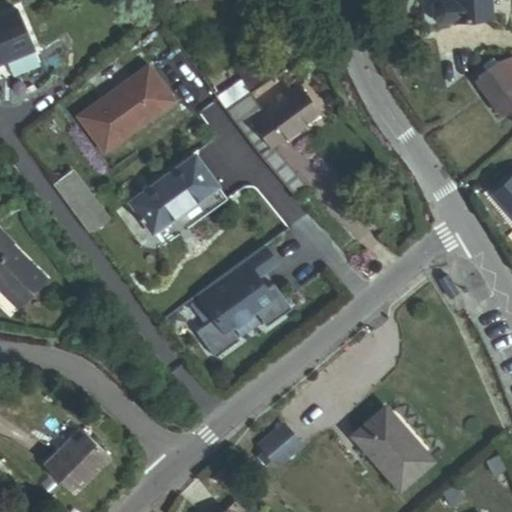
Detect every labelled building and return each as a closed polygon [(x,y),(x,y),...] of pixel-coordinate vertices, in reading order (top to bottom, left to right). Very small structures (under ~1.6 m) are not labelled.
[(439,23),(454,22),(454,24),(491,22),(490,0),(447,0),(437,1),(433,6),(434,18),(439,23)] [(0,64),(35,49),(18,10),(0,17),(0,64)] [(511,109),(511,58),(496,65),(493,60),(483,66),(486,72),(479,76),(480,77),(504,111),(506,114),(511,110),(511,109)] [(253,92),(280,73),(270,59),(242,77),(245,80),(253,92)] [(147,67),(77,119),(104,155),(174,103),(147,67)] [(500,114),(504,111),(480,77),(475,80),(500,114)] [(250,94),(253,92),(245,80),(216,100),(224,111),(250,94)] [(308,188),(273,146),(318,113),(300,88),(264,114),(250,94),(224,111),(259,156),(295,198),(308,188)] [(333,110),(342,109),(340,99),(332,100),(333,110)] [(129,202),(152,234),(217,187),(195,156),(129,202)] [(87,234),(107,220),(73,171),(53,185),(87,234)] [(511,174),(492,192),(511,215),(511,174)] [(0,290),(18,308),(47,278),(12,244),(14,242),(0,228),(0,290)] [(273,284),(267,289),(258,277),(278,263),(264,245),(197,295),(215,319),(197,332),(216,358),(240,340),(232,328),(256,311),(267,326),(291,308),(273,284)] [(449,300),(458,293),(447,277),(437,283),(449,300)] [(265,414),(279,437),(329,409),(315,385),(265,414)] [(415,449),(418,447),(385,410),(353,438),(399,491),(429,465),(415,449)] [(44,466),(72,493),(109,456),(81,428),(44,466)]
